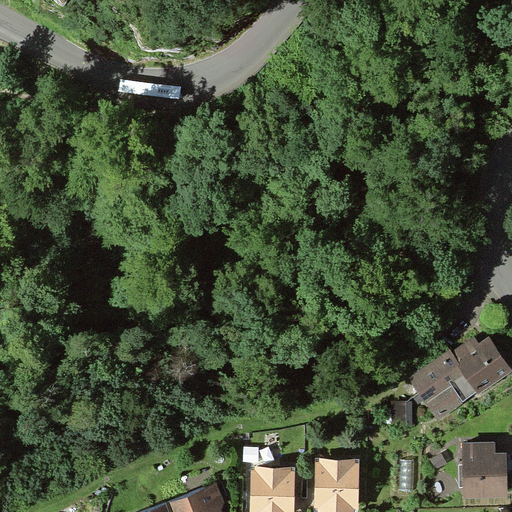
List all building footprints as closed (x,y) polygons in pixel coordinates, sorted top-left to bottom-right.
[(511,364),(491,332),(418,378),(442,416),(511,371),(511,364)] [(394,402),(395,424),(411,424),(411,402),(394,402)] [(502,445),(470,446),(471,495),(511,493),(511,489),(511,453),(502,454),(502,445)] [(326,460),(323,510),(357,511),(365,511),(368,463),(326,460)] [(299,511),(301,471),(258,470),(256,511),(299,511)] [(178,505),(180,511),(227,511),(218,489),(178,505)]
